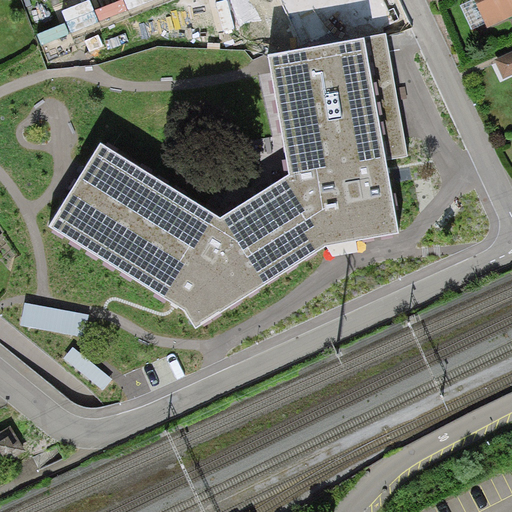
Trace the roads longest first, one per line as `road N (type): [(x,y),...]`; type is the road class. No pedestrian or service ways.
road 1 (residential): [(89,443),(511,251)]
road 2 (residential): [(511,214),(412,0)]
road 3 (residential): [(347,511),(408,455),(511,400)]
